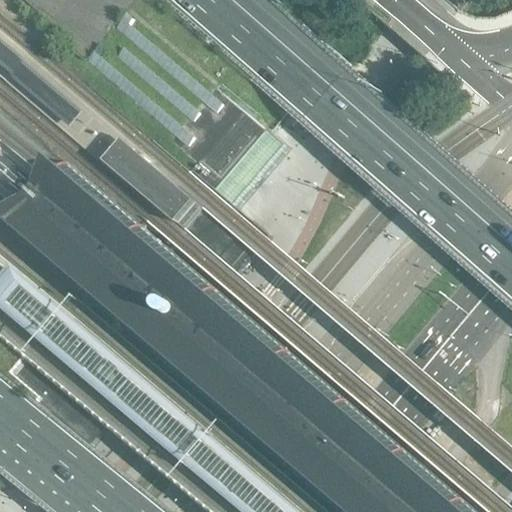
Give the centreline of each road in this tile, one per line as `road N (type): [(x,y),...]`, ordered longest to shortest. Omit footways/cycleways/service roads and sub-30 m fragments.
road 1 (secondary): [(511,156),(211,511)]
road 2 (motorway): [(511,265),(209,0)]
road 3 (secondary): [(313,511),(511,280)]
road 4 (motorway): [(0,413),(121,511)]
